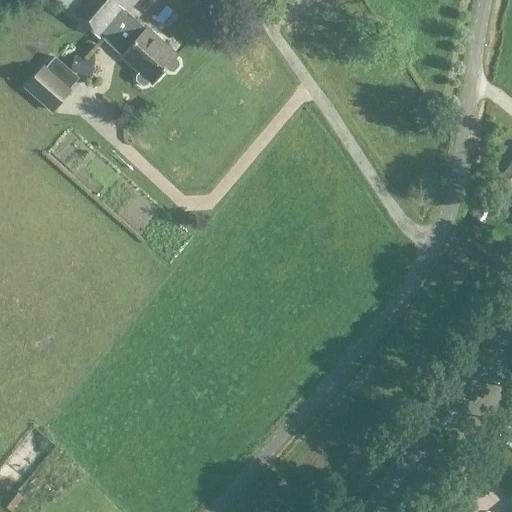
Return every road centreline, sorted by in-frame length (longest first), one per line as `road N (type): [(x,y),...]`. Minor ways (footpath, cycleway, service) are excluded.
road 1 (unclassified): [(215,511),(385,316),(438,237),(456,180),(486,0)]
road 2 (primary): [(373,511),(511,330)]
